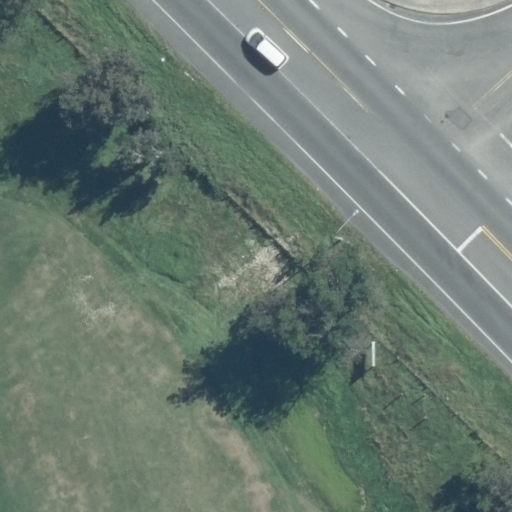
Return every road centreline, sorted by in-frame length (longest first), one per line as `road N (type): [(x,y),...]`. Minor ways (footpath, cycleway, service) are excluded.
road 1 (primary): [(244,0),(421,171)]
road 2 (tertiary): [(421,171),(511,78)]
road 3 (primary): [(421,171),(511,262)]
